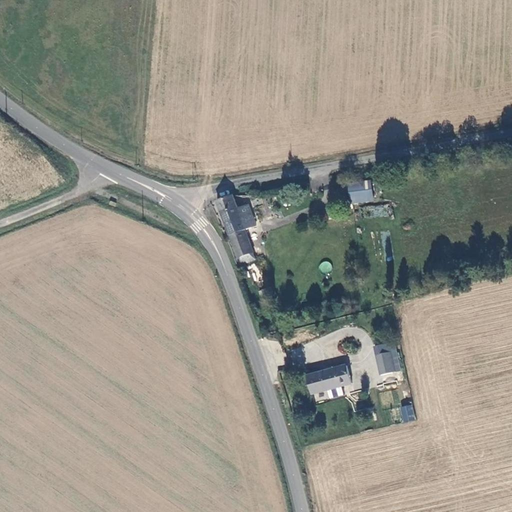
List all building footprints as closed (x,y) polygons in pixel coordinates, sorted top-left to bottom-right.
[(352,200),(365,198),(363,182),(350,184),(352,200)] [(218,201),(240,264),(255,259),(245,231),(255,227),(247,205),(237,208),(233,194),(218,201)] [(330,262),(320,263),(322,272),(331,271),(330,262)] [(392,351),(377,354),(381,374),(396,372),(392,351)] [(308,375),(313,394),(341,387),(340,385),(352,382),(348,365),(335,368),(308,375)] [(412,404),(399,406),(403,422),(415,419),(412,404)] [(389,452),(380,455),(383,465),(374,468),(379,481),(401,474),(397,461),(392,463),(389,452)]
